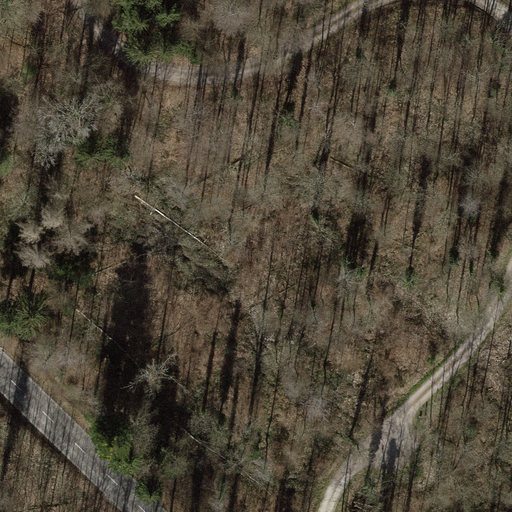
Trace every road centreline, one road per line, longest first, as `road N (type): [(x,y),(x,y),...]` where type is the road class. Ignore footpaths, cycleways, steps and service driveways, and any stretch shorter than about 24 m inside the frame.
road 1 (track): [(389,0),(355,11),(283,57),(203,69),(132,55),(82,0)]
road 2 (track): [(329,511),(376,439),(450,369),(511,272)]
road 3 (tertiary): [(0,368),(145,511)]
